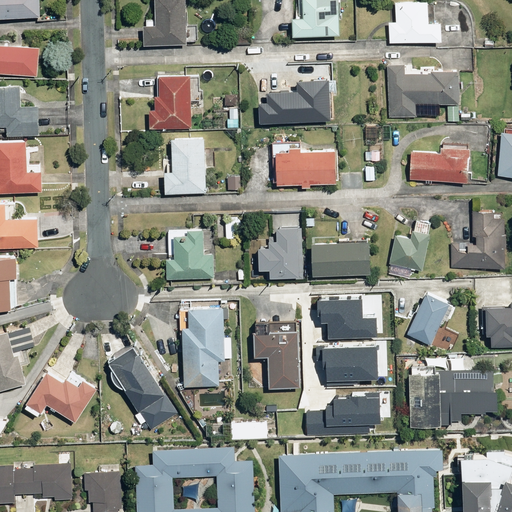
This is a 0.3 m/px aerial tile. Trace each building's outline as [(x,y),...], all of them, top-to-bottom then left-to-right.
[(0,0),(0,15),(44,15),(43,0),(0,0)] [(192,28),(191,0),(159,0),(160,22),(147,22),(147,40),(197,39),(197,28),(192,28)] [(345,0),(308,0),(308,13),(298,13),(298,31),(346,31),(345,0)] [(434,17),(434,0),(401,0),(401,19),(392,19),(391,40),(446,41),(447,18),(434,17)] [(43,44),(0,40),(0,70),(41,74),(43,44)] [(476,46),(456,48),(456,58),(477,57),(476,46)] [(464,102),(464,96),(465,65),(435,64),(435,72),(407,71),(407,59),(392,59),(391,115),(419,116),(420,101),(450,102),(450,119),(464,120),(464,102)] [(198,72),(166,71),(165,91),(162,91),(161,106),(154,106),(154,125),(196,126),(198,72)] [(335,116),(334,74),(302,76),(303,87),(274,88),(275,98),(264,98),(266,120),(335,116)] [(0,123),(12,123),(12,131),(46,131),(46,102),(28,102),(28,79),(0,78),(0,123)] [(240,106),(231,106),(231,127),(240,127),(240,106)] [(511,126),(505,126),(502,171),(511,171),(511,126)] [(211,134),(178,133),(177,166),(171,166),(170,189),(210,190),(211,134)] [(34,136),(3,135),(2,188),(47,188),(47,166),(34,166),(34,136)] [(472,178),(475,142),(445,140),(444,147),(415,145),(413,174),(472,178)] [(343,179),(342,145),(307,146),(307,142),(296,142),(296,147),(282,147),(283,181),(303,180),(304,184),(317,184),(317,180),(343,179)] [(0,244),(42,243),(43,212),(11,211),(12,197),(0,196),(0,244)] [(502,206),(475,205),(474,240),(454,239),(453,264),(510,262),(511,210),(511,209),(502,209),(502,206)] [(304,271),(305,221),(283,221),(283,232),(272,232),(272,241),(264,241),(263,263),(275,263),(275,271),(304,271)] [(207,249),(207,224),(191,224),(191,229),(179,229),(178,254),(170,253),(169,274),(217,274),(216,249),(207,249)] [(414,234),(399,231),(393,260),(426,267),(434,229),(415,225),(414,234)] [(376,235),(314,237),(315,271),(377,269),(376,235)] [(23,272),(24,251),(0,250),(0,307),(13,308),(15,271),(23,272)] [(452,318),(461,297),(433,284),(412,331),(435,342),(447,315),(452,318)] [(511,299),(490,300),(491,330),(496,330),(497,342),(511,341),(511,299)] [(183,340),(188,340),(188,381),(222,381),(222,354),(228,354),(228,301),(194,302),(194,306),(183,306),(183,340)] [(13,329),(12,325),(0,327),(0,386),(29,379),(21,347),(37,343),(32,324),(13,329)] [(301,325),(259,325),(259,351),(275,351),(275,382),(305,382),(305,325),(301,325)] [(169,391),(139,341),(110,360),(114,365),(113,366),(113,367),(112,368),(112,369),(111,370),(111,371),(111,372),(111,373),(111,374),(111,375),(111,376),(111,377),(111,378),(111,379),(112,380),(112,381),(113,382),(113,383),(114,384),(115,385),(115,386),(116,386),(117,387),(118,387),(119,388),(120,388),(121,389),(122,389),(123,389),(124,389),(125,389),(126,389),(127,389),(128,389),(129,389),(141,408),(135,412),(142,422),(147,418),(152,427),(179,410),(168,392),(169,391)] [(356,359),(326,359),(325,404),(366,405),(366,388),(372,388),(372,414),(360,414),(360,428),(390,429),(391,379),(373,378),(374,372),(356,372),(356,359)] [(68,375),(51,365),(30,401),(45,409),(50,400),(81,418),(101,382),(87,375),(84,381),(69,373),(68,375)] [(497,366),(407,370),(409,423),(464,420),(464,408),(499,406),(497,366)] [(0,433),(10,418),(0,416),(0,433)] [(125,419),(112,418),(111,430),(124,431),(125,419)] [(318,418),(298,418),(298,435),(318,435),(318,418)] [(271,420),(236,419),(235,436),(271,437),(271,420)] [(257,511),(255,457),(237,458),(238,443),(157,446),(157,461),(137,462),(139,511),(435,511),(435,509),(440,509),(437,471),(450,467),(450,444),(283,449),(286,507),(304,507),(304,511),(257,511)] [(472,511),(511,511),(511,446),(501,444),(471,448),(472,511)] [(16,461),(0,462),(0,499),(18,499),(18,492),(46,490),(46,494),(58,494),(58,498),(77,497),(75,460),(37,462),(37,464),(16,465),(16,461)] [(122,511),(122,506),(126,506),(123,468),(88,470),(89,488),(91,487),(92,498),(96,497),(97,511),(122,511)]
